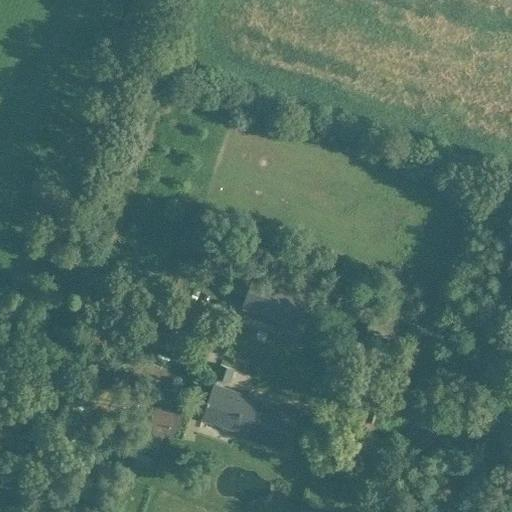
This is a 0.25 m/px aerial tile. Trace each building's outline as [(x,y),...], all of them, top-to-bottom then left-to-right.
[(244,264),(235,292),(247,296),(243,309),(281,322),(276,338),(298,345),(317,287),(257,267),(256,268),(244,264)] [(371,312),(364,330),(405,346),(412,327),(371,312)] [(221,364),(216,378),(230,382),(234,369),(221,364)] [(235,433),(287,451),(301,409),(249,392),(248,395),(214,384),(202,418),(236,430),(235,433)] [(163,406),(155,430),(183,439),(191,415),(163,406)]
